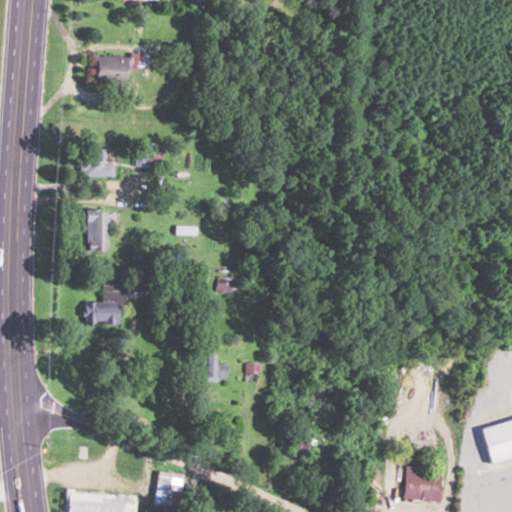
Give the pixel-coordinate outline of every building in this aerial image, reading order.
[(141,56),(92,54),(90,83),(125,84),(126,67),(140,67),(141,56)] [(82,176),(112,176),(112,163),(103,163),(103,148),(82,148),(82,176)] [(106,210),(84,210),(84,250),(106,250),(106,210)] [(236,292),(237,277),(215,276),(215,291),(236,292)] [(83,302),(83,323),(121,323),(122,284),(101,284),(101,302),(83,302)] [(199,380),(225,380),(225,364),(215,364),(215,353),(199,353),(199,380)] [(256,381),(256,362),(244,362),(244,381),(256,381)] [(331,428),(311,427),(310,440),(290,439),(289,456),(329,458),(331,428)] [(401,500),(438,500),(439,467),(402,466),(401,500)] [(62,511),(133,511),(134,493),(63,491),(62,511)]
